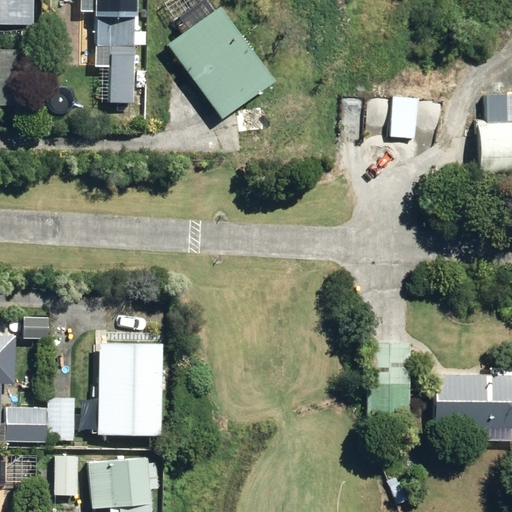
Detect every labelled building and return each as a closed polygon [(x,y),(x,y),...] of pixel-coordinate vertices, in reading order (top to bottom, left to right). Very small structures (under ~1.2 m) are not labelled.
[(0,0),(0,22),(29,23),(29,0),(0,0)] [(95,104),(127,105),(127,0),(78,0),(78,10),(87,9),(87,13),(90,13),(90,43),(103,44),(102,64),(96,63),(95,104)] [(157,0),(170,24),(206,4),(203,0),(157,0)] [(159,42),(214,117),(266,79),(211,4),(159,42)] [(16,50),(34,51),(34,31),(17,30),(16,50)] [(0,103),(13,104),(14,47),(0,47),(0,103)] [(511,176),(511,92),(479,93),(480,123),(470,124),(472,178),(511,176)] [(225,111),(230,151),(264,147),(262,136),(312,129),(308,95),(259,102),(260,106),(225,111)] [(384,136),(410,138),(413,98),(388,95),(384,136)] [(128,132),(148,132),(148,115),(129,115),(128,132)] [(133,320),(157,320),(157,303),(132,302),(133,320)] [(0,446),(0,447),(0,440),(40,441),(41,407),(0,405),(0,382),(7,383),(9,334),(0,333),(0,446)] [(91,433),(154,434),(155,343),(93,342),(91,433)] [(362,422),(404,422),(404,342),(362,342),(362,422)] [(42,440),(69,440),(70,397),(67,397),(67,367),(44,367),(44,397),(43,397),(42,440)] [(478,440),(511,439),(511,373),(428,374),(428,427),(478,427),(478,440)] [(72,431),(73,439),(87,438),(86,431),(72,431)] [(0,479),(33,480),(33,454),(0,453),(0,479)] [(49,494),(72,494),(73,456),(50,455),(49,494)] [(144,511),(143,487),(151,487),(149,461),(141,461),(141,457),(82,461),(85,507),(104,506),(104,511),(144,511)] [(35,492),(43,492),(43,479),(39,479),(39,486),(35,486),(35,492)] [(387,485),(394,504),(403,501),(397,482),(387,485)]
